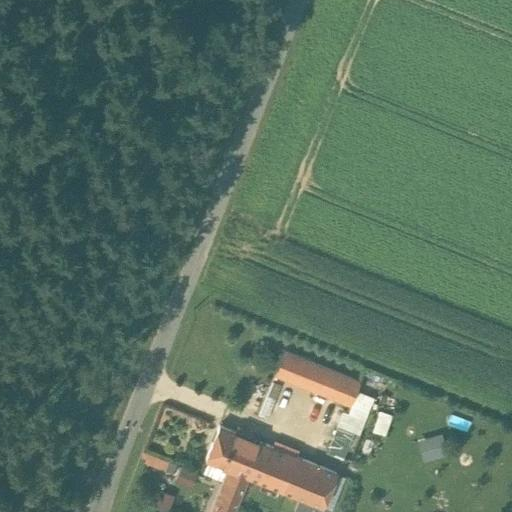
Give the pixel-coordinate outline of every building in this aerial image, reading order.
[(310,360),(285,350),(276,373),(301,383),(310,360)] [(347,374),(310,360),(301,383),(338,397),(347,374)] [(359,379),(347,374),(338,397),(350,402),(359,379)] [(294,455),(218,425),(205,458),(228,467),(248,475),(281,488),(294,455)] [(443,430),(417,437),(423,459),(449,452),(443,430)] [(166,468),(169,458),(147,450),(143,461),(166,468)] [(334,471),(294,455),(281,488),(321,504),(334,471)] [(180,463),(174,479),(192,486),(199,470),(180,463)] [(228,467),(210,511),(233,511),(248,475),(228,467)] [(156,505),(169,509),(175,492),(163,487),(156,505)]
